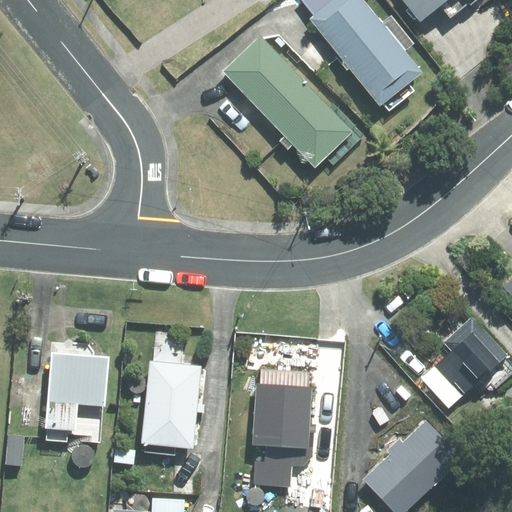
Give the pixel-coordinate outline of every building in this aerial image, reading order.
[(307,0),(302,4),(318,24),(313,27),(386,117),(389,114),(394,120),(419,100),(414,95),(428,84),(407,58),(414,52),(392,26),(385,31),(359,0),(307,0)] [(404,0),(401,2),(426,34),(469,0),(471,0),(479,9),(490,0),(404,0)] [(277,45),(283,52),(287,48),(280,41),(277,45)] [(262,43),(225,78),(319,176),(355,141),(262,43)] [(442,340),(449,346),(420,375),(446,402),(502,347),(459,303),(443,318),(453,328),(442,340)] [(48,346),(41,420),(72,423),(75,396),(102,399),(106,350),(48,346)] [(147,356),(138,435),(189,441),(199,362),(147,356)] [(250,437),(255,437),(252,480),(288,482),(289,462),(299,463),(311,454),(313,420),(306,419),(308,381),(306,381),(307,367),(259,364),(258,378),(253,378),(250,437)] [(386,424),(413,397),(399,383),(372,411),(386,424)] [(424,415),(361,473),(395,510),(458,451),(424,415)] [(25,435),(7,434),(6,468),(23,468),(25,435)] [(183,469),(182,487),(194,488),(195,470),(183,469)] [(287,488),(287,502),(300,503),(300,488),(287,488)]
